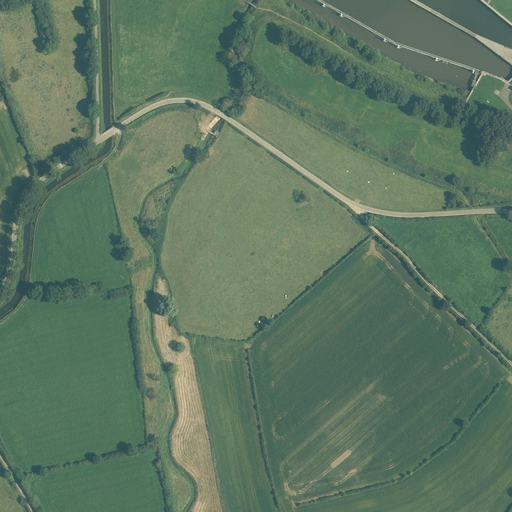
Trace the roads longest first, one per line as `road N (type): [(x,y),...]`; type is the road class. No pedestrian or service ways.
road 1 (tertiary): [(511,211),(364,208),(219,112),(189,101),(159,103),(98,141)]
road 2 (track): [(356,205),(511,364)]
road 3 (tertiary): [(98,141),(44,177),(23,202),(0,292)]
road 4 (unclassified): [(94,0),(98,141)]
